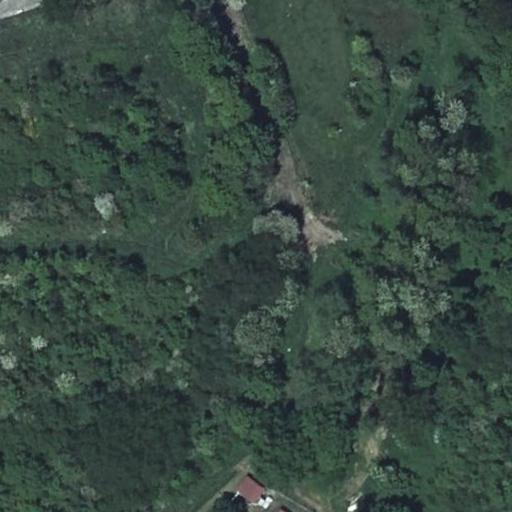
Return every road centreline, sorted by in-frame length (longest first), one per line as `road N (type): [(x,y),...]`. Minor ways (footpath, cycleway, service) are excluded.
road 1 (track): [(217,0),(288,166),(307,310),(289,373),(240,443),(174,511)]
road 2 (track): [(458,0),(429,39),(336,222),(307,310)]
